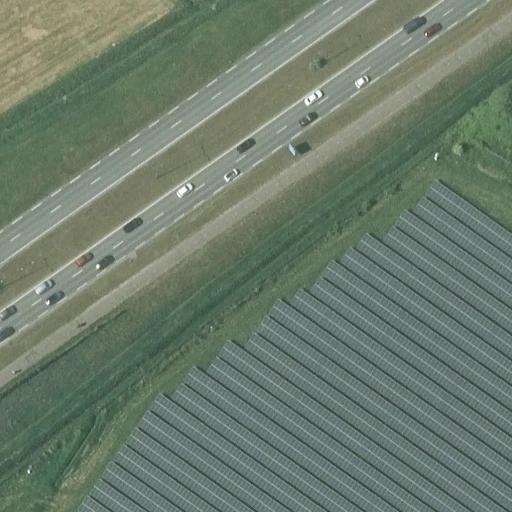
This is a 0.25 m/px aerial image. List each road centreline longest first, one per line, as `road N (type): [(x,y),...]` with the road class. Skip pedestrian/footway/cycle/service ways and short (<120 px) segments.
road 1 (primary): [(0,328),(465,0)]
road 2 (primary): [(348,0),(0,249)]
